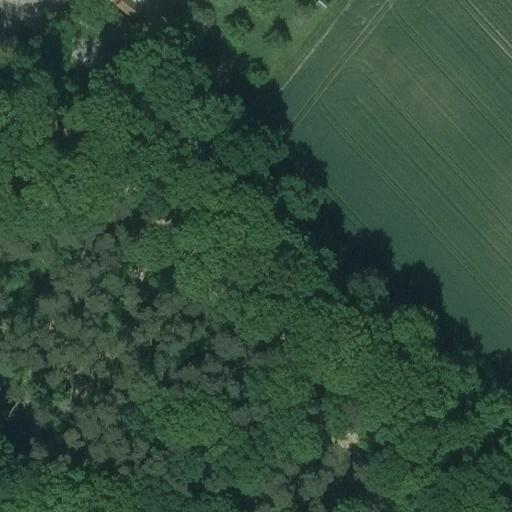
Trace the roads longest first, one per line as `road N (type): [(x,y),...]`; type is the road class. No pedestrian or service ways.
road 1 (residential): [(511,478),(142,77),(20,2)]
road 2 (track): [(259,511),(279,499),(99,332)]
road 3 (track): [(0,389),(11,428),(174,511)]
road 4 (track): [(99,332),(0,247)]
